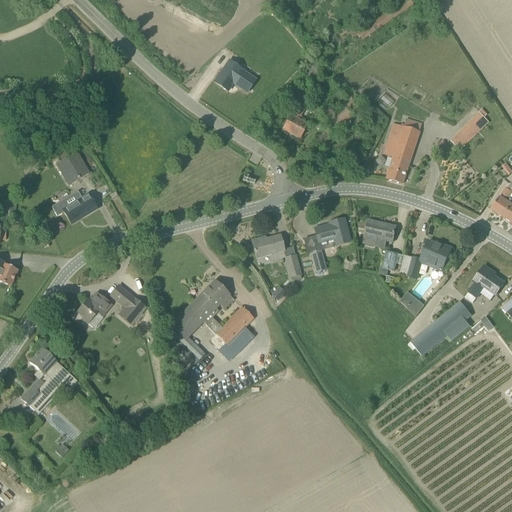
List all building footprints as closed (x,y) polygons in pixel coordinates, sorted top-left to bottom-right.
[(409,0),(402,0),(355,33),(361,40),(413,5),(409,0)] [(242,71),(229,62),(214,83),(227,92),(233,84),(246,94),(255,81),(242,71)] [(292,112),(282,130),(299,140),(307,126),(298,120),(312,96),(295,87),(284,108),(292,112)] [(333,139),(362,101),(353,93),(324,131),(333,139)] [(333,112),(328,109),(325,107),(319,115),(322,117),(327,120),(333,112)] [(480,113),(450,141),(460,150),(489,122),(480,113)] [(393,158),(385,180),(401,185),(421,125),(406,120),(403,128),(393,124),(383,155),(393,158)] [(68,186),(89,174),(77,153),(56,165),(68,186)] [(502,166),(509,175),(511,173),(511,171),(506,163),(502,166)] [(248,183),(254,185),(254,184),(255,184),(254,184),(255,181),(256,181),(256,180),(250,178),(250,177),(249,177),(246,176),(245,176),(244,176),(242,181),(244,181),(243,182),(244,182),(247,183),(248,183)] [(492,211),(503,218),(511,204),(511,185),(510,184),(506,189),(492,211)] [(111,201),(118,197),(115,193),(109,196),(111,201)] [(71,225),(81,219),(97,210),(88,195),(82,199),(77,201),(73,195),(64,200),(52,208),(57,217),(64,213),(71,225)] [(3,215),(15,216),(16,201),(4,200),(3,215)] [(511,204),(503,218),(511,223),(511,204)] [(314,230),(318,244),(333,240),(335,247),(350,243),(343,219),(334,222),(335,224),(314,230)] [(376,239),(392,243),(396,227),(368,221),(365,236),(363,244),(374,246),(376,239)] [(283,251),(283,250),(280,237),(260,242),(260,240),(251,242),(256,259),(283,251)] [(420,260),(412,258),(407,277),(417,280),(421,263),(428,266),(431,259),(445,265),(445,264),(448,265),(451,266),(454,259),(448,256),(451,249),(443,246),(443,247),(428,241),(422,255),(420,260)] [(315,273),(325,270),(320,251),(310,253),(315,273)] [(456,251),(454,256),(460,259),(463,254),(456,251)] [(386,252),(382,269),(391,271),(394,272),(396,264),(398,254),(386,252)] [(285,256),(291,278),(293,278),(300,276),(294,254),(285,256)] [(402,265),(399,275),(407,277),(412,258),(404,256),(402,265)] [(0,261),(0,283),(10,288),(18,271),(3,265),(4,263),(0,261)] [(495,296),(504,284),(494,276),(495,274),(484,267),(474,281),(476,282),(468,293),(476,299),(484,288),(495,296)] [(170,327),(178,335),(169,345),(198,371),(204,365),(199,360),(202,358),(185,341),(219,305),(224,310),(233,300),(229,296),(214,282),(170,327)] [(145,309),(134,299),(126,293),(118,286),(110,296),(118,303),(125,309),(119,317),(131,326),(145,309)] [(271,296),(277,302),(285,294),(279,287),(271,296)] [(476,299),(468,293),(465,298),(473,303),(476,299)] [(111,307),(104,301),(96,294),(88,303),(86,302),(78,313),(74,318),(80,322),(82,320),(88,325),(97,314),(102,319),(111,307)] [(424,306),(416,299),(407,310),(415,317),(424,306)] [(511,299),(503,307),(508,313),(511,318),(511,299)] [(470,327),(465,322),(472,316),(460,302),(411,343),(422,357),(447,337),(452,342),(470,327)] [(242,308),(222,328),(213,320),(206,326),(215,335),(226,346),(219,353),(228,361),(252,337),(244,329),(253,320),(242,308)] [(493,328),(486,318),(481,321),(488,331),(493,328)] [(44,376),(45,377),(40,382),(38,380),(21,400),(38,415),(50,402),(47,398),(69,375),(42,350),(29,363),(38,371),(43,376),(44,376)] [(241,380),(242,384),(211,397),(219,418),(259,401),(249,377),(241,380)] [(260,492),(341,460),(325,420),(313,425),(311,419),(319,416),(308,387),(176,439),(190,475),(245,453),(260,492)] [(180,417),(171,402),(157,411),(166,425),(180,417)] [(68,451),(65,448),(64,450),(60,446),(55,452),(62,458),(68,451)] [(0,481),(16,498),(26,488),(0,461),(0,481)]
